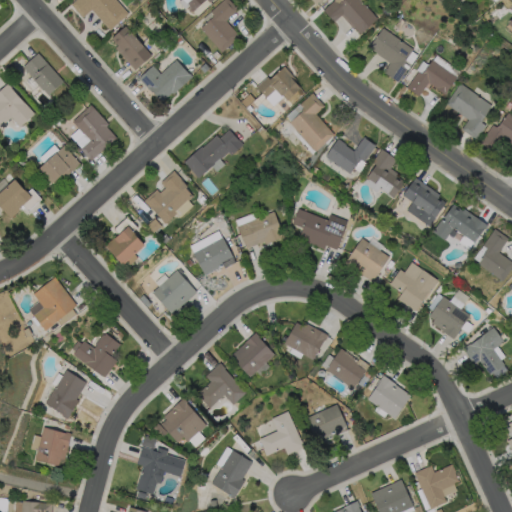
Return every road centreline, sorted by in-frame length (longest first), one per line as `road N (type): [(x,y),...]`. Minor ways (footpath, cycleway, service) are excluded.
road 1 (residential): [(508,511),(464,412),(429,364),(317,297),(262,297),(174,358)]
road 2 (residential): [(288,22),(62,233),(0,272)]
road 3 (residential): [(511,204),(357,91),(268,0)]
road 4 (residential): [(511,390),(296,492)]
road 5 (residential): [(157,139),(27,0)]
road 6 (residential): [(89,511),(99,467),(129,403),(174,358)]
road 7 (residential): [(174,358),(62,233)]
